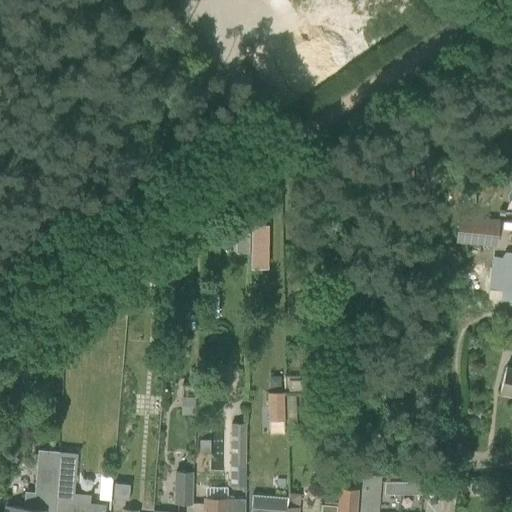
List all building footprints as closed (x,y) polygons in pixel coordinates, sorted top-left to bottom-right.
[(459,236),(459,241),(495,244),(496,232),(497,219),(461,216),(459,236)] [(251,226),(250,268),(266,269),(267,226),(251,226)] [(236,234),(235,253),(248,254),(249,234),(236,234)] [(511,289),(500,289),(499,303),(511,304),(511,289)] [(178,344),(178,356),(187,357),(188,344),(178,344)] [(511,369),(505,368),(499,392),(511,394),(511,369)] [(283,392),(267,393),(268,421),(284,421),(283,392)] [(183,396),(182,413),(195,413),(195,397),(183,396)] [(197,398),(196,410),(207,410),(207,399),(197,398)] [(230,460),(245,461),(246,423),(245,423),(231,422),(230,460)] [(200,440),(200,451),(209,451),(209,440),(200,440)] [(175,473),(174,505),(190,506),(191,474),(175,473)] [(53,511),(57,475),(37,474),(34,509),(6,507),(5,511),(53,511)] [(57,475),(53,511),(75,511),(75,510),(77,511),(78,507),(66,506),(66,501),(73,501),(75,477),(57,475)] [(396,494),(396,482),(384,481),(383,494),(396,494)] [(396,482),(396,494),(409,494),(409,482),(396,482)] [(409,482),(409,494),(421,494),(421,482),(409,482)] [(114,483),(112,498),(128,499),(129,484),(114,483)] [(336,506),(335,511),(355,511),(357,489),(337,488),(336,506)] [(251,495),(250,511),(287,511),(287,510),(288,505),(288,498),(251,495)] [(243,511),(244,498),(227,498),(227,497),(203,498),(203,511),(243,511)]
